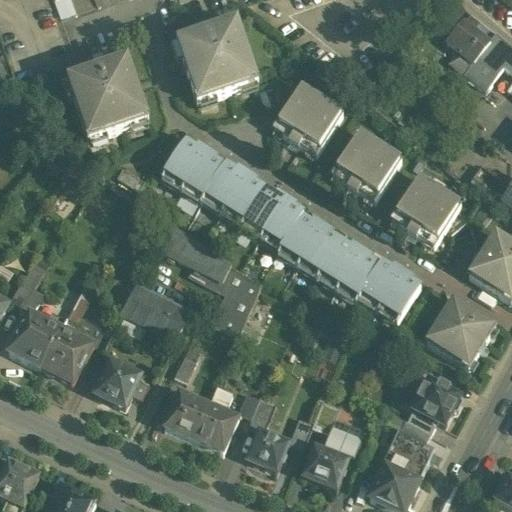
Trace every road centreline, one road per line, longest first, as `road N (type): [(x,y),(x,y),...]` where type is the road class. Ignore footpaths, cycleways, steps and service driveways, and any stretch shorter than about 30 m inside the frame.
road 1 (residential): [(229,511),(0,407)]
road 2 (residential): [(443,511),(511,375)]
